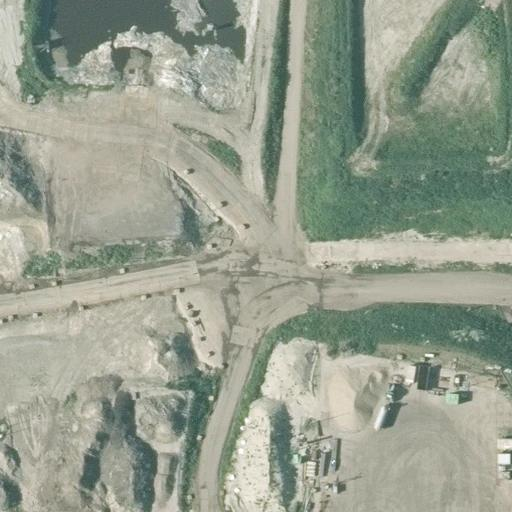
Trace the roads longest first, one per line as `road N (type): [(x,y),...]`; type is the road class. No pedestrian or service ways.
road 1 (unknown): [(263,282),(281,0)]
road 2 (unknown): [(263,282),(143,283),(0,325)]
road 3 (unknown): [(263,282),(203,474),(209,511)]
road 4 (unknown): [(511,290),(346,285)]
